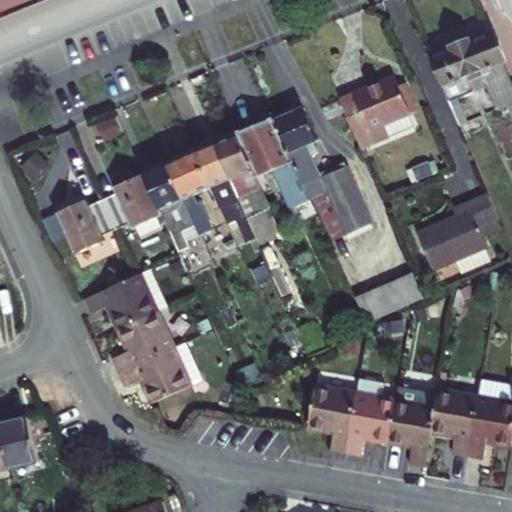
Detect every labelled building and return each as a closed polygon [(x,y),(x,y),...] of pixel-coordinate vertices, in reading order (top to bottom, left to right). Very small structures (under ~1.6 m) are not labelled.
[(31,0),(0,0),(0,13),(32,1),(31,0)] [(431,60),(449,105),(487,90),(496,113),(511,105),(511,87),(491,36),(431,60)] [(395,81),(340,103),(359,152),(388,141),(383,129),(410,118),(395,81)] [(294,163),(309,199),(314,196),(329,232),(334,229),(342,246),(351,242),(356,255),(380,245),(346,166),(322,176),(307,145),(316,141),(302,109),(275,121),(294,163)] [(238,136),(260,185),(267,183),(265,176),(294,163),(275,121),(238,136)] [(264,195),(260,185),(238,136),(214,146),(230,182),(239,178),(250,201),(264,195)] [(230,182),(214,146),(195,154),(211,190),(221,186),(247,244),(256,241),(230,182)] [(193,198),(211,190),(195,154),(167,166),(199,238),(211,233),(200,206),(197,207),(193,198)] [(162,216),(178,253),(202,243),(199,238),(167,166),(144,176),(162,216)] [(101,200),(115,230),(130,224),(133,229),(162,216),(144,176),(143,174),(112,188),(115,194),(101,200)] [(501,230),(487,198),(453,212),(456,220),(417,235),(432,272),(454,263),(459,275),(490,263),(485,250),(486,250),(482,238),(501,230)] [(105,235),(115,230),(101,200),(88,206),(85,200),(57,212),(75,254),(107,240),(105,235)] [(223,217),(221,211),(214,214),(216,220),(223,217)] [(226,254),(238,249),(227,225),(216,230),(226,254)] [(136,277),(86,299),(93,314),(109,307),(119,329),(158,311),(170,306),(153,269),(141,274),(136,277)] [(380,323),(394,316),(408,309),(411,308),(421,303),(411,277),(397,284),(383,290),(369,297),(356,304),(367,329),(380,323)] [(174,348),(158,311),(119,329),(129,352),(113,359),(120,373),(174,348)] [(174,348),(120,373),(126,388),(142,381),(153,404),(192,386),(204,381),(187,342),(174,348)] [(478,396),(468,455),(482,457),(485,441),(510,446),(511,435),(511,401),(504,401),(506,383),(481,378),(478,396)] [(346,451),(356,392),(315,385),(307,428),(333,432),(330,448),(346,451)] [(431,432),(437,392),(397,386),(395,398),(388,441),(410,445),(408,462),(425,465),(431,432)] [(451,452),(468,455),(478,396),(438,389),(437,392),(431,432),(454,436),(451,452)] [(395,398),(356,392),(346,451),(361,454),(364,437),(388,441),(395,398)] [(0,424),(0,432),(8,469),(37,462),(26,418),(0,424)] [(0,432),(0,471),(8,469),(0,432)] [(167,511),(164,502),(133,511),(167,511)]
